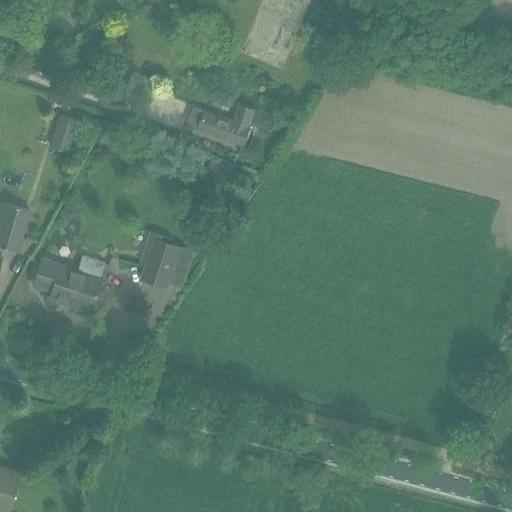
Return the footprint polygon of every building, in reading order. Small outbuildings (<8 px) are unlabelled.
[(239,109),(233,125),(191,110),(189,115),(186,123),(184,129),(243,150),(249,131),(248,130),(254,114),(239,109)] [(63,114),(52,147),(70,153),(81,120),(63,114)] [(0,260),(1,257),(0,256),(0,246),(18,252),(30,211),(2,203),(0,211),(0,260)] [(169,287),(181,247),(169,243),(171,239),(152,233),(147,251),(152,253),(143,280),(169,287)] [(33,285),(51,291),(49,299),(90,311),(105,263),(82,256),(77,271),(41,260),(33,285)] [(0,511),(7,511),(18,472),(16,471),(16,472),(0,468),(0,511)]
